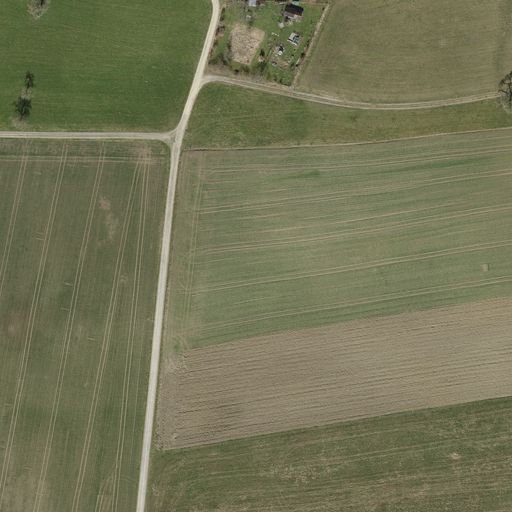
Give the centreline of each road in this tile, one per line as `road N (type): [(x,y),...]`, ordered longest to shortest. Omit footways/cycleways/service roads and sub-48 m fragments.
road 1 (track): [(140,511),(176,151),(216,0)]
road 2 (track): [(197,79),(373,107),(511,92)]
road 3 (track): [(0,134),(179,136)]
